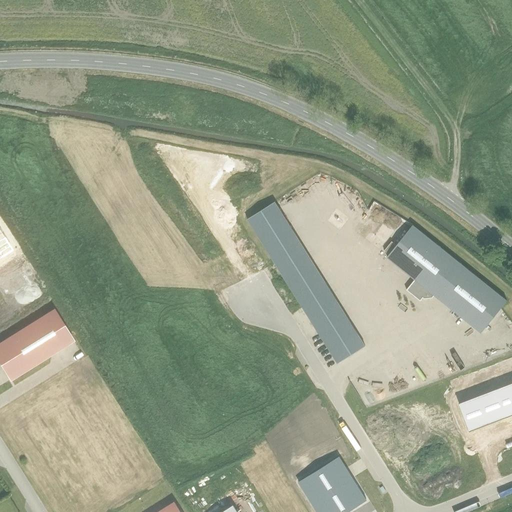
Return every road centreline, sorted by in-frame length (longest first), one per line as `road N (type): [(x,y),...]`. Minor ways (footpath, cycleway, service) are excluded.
road 1 (tertiary): [(0,62),(144,66),(267,95),(372,148),(511,249)]
road 2 (residential): [(407,511),(292,329),(251,303)]
road 3 (track): [(450,200),(458,141),(451,123),(356,0)]
